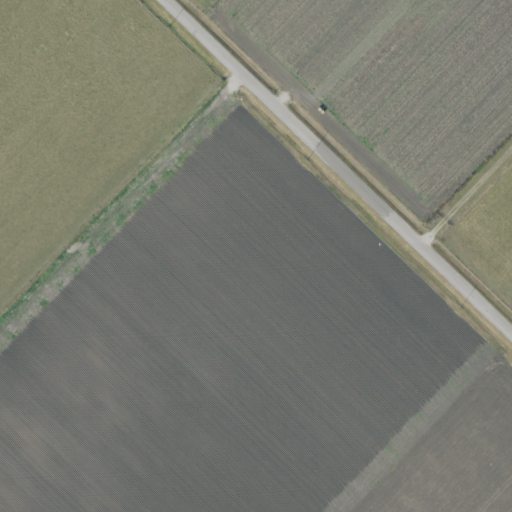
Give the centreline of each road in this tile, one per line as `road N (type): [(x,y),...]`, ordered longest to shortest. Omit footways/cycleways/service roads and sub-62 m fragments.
road 1 (residential): [(511,327),(170,0)]
road 2 (track): [(247,73),(0,329)]
